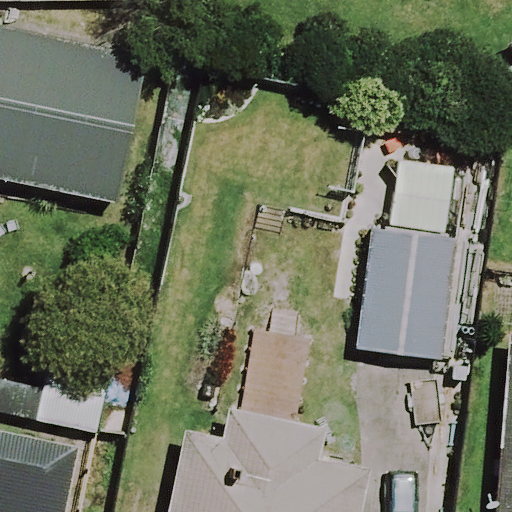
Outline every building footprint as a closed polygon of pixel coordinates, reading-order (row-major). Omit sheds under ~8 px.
[(151,66),(0,39),(0,182),(127,204),(151,66)] [(453,238),(373,226),(355,349),(435,361),(453,238)] [(511,511),(511,346),(502,347),(502,511),(511,511)] [(43,352),(23,427),(105,448),(124,373),(43,352)] [(359,511),(364,494),(255,468),(189,452),(174,511),(359,511)]
